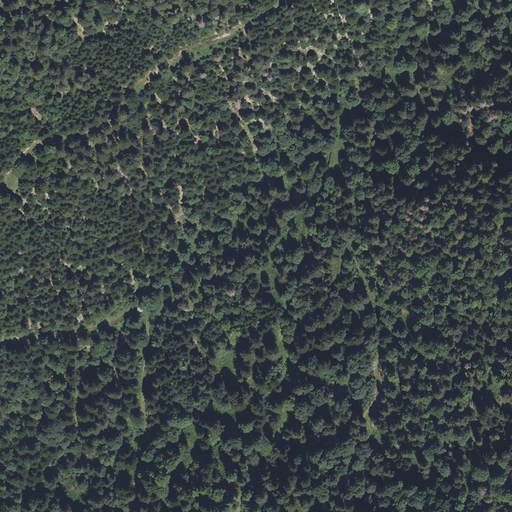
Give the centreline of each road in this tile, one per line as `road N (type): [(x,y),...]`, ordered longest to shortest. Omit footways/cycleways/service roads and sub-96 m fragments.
road 1 (track): [(164,511),(199,451),(257,389),(353,112),(371,128),(356,247),(373,318),(378,390),(357,511)]
road 2 (track): [(289,0),(135,85),(104,131),(33,145),(0,188)]
road 3 (track): [(0,341),(73,333),(128,309),(142,311),(146,445),(130,511)]
